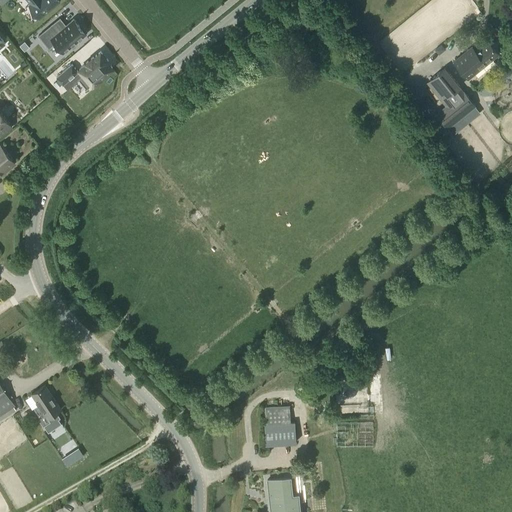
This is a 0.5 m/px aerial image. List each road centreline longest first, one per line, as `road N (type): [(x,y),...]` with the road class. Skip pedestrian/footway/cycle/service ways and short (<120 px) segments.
road 1 (track): [(328,0),(485,205),(493,224),(488,260)]
road 2 (secondary): [(200,511),(197,472),(184,444),(62,315),(40,279)]
road 3 (track): [(310,353),(511,188)]
road 4 (secondary): [(40,279),(34,225),(50,179),(153,84)]
road 5 (unknown): [(170,425),(35,511)]
road 6 (secondary): [(153,84),(257,0)]
